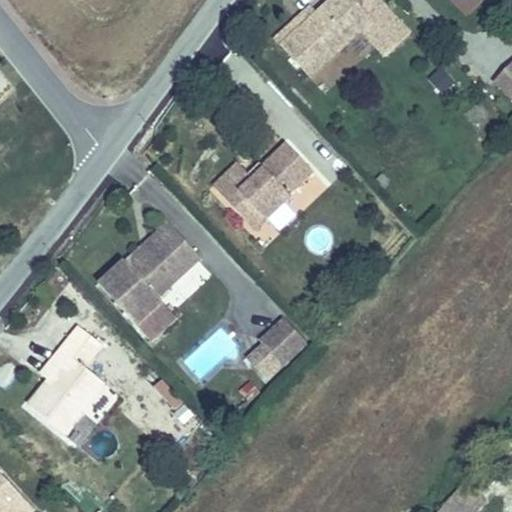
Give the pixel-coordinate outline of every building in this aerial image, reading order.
[(363,23),(387,49),(411,27),(388,1),(374,13),(362,0),(326,0),(318,8),(283,39),(312,70),(363,23)] [(386,0),(362,0),(374,13),(388,1),(386,0)] [(313,2),(278,33),(283,39),(318,8),(313,2)] [(511,63),(501,77),(511,86),(511,63)] [(443,64),(428,75),(442,93),(457,82),(443,64)] [(238,170),(215,193),(238,216),(249,206),(263,220),(287,196),(284,194),(308,171),(281,144),(258,168),(260,170),(249,181),(244,175),(238,170)] [(255,164),(244,175),(249,181),(260,170),(258,168),(255,164)] [(233,165),(210,189),(215,193),(238,170),(233,165)] [(249,206),(238,216),(252,231),(263,220),(249,206)] [(131,264),(173,224),(168,220),(127,260),(131,264)] [(131,264),(127,260),(102,284),(140,323),(165,299),(161,294),(202,254),(173,224),(131,264)] [(181,315),(165,299),(140,323),(156,339),(181,315)] [(287,317),(265,339),(288,362),(310,340),(287,317)] [(46,382),(28,406),(62,431),(102,378),(84,364),(100,343),(77,325),(59,348),(67,354),(46,382)] [(46,382),(67,354),(59,348),(38,377),(46,382)] [(175,407),(184,398),(162,377),(153,386),(175,407)] [(0,511),(32,511),(36,509),(0,472),(0,511)] [(479,511),(491,498),(468,477),(437,511),(479,511)]
